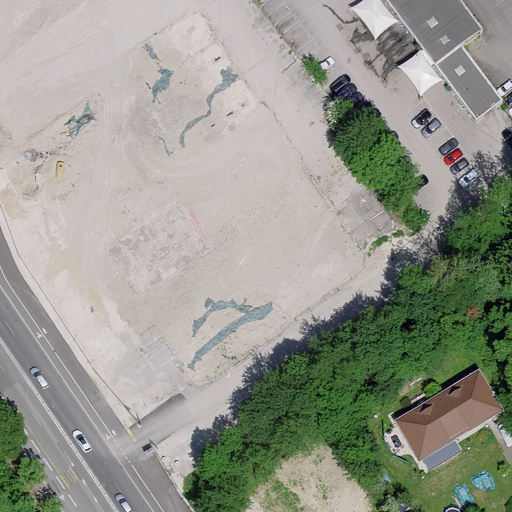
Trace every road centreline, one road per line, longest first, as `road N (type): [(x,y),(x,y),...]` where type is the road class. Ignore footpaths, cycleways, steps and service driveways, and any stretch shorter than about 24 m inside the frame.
road 1 (primary): [(140,511),(0,306)]
road 2 (primary): [(0,379),(91,511)]
